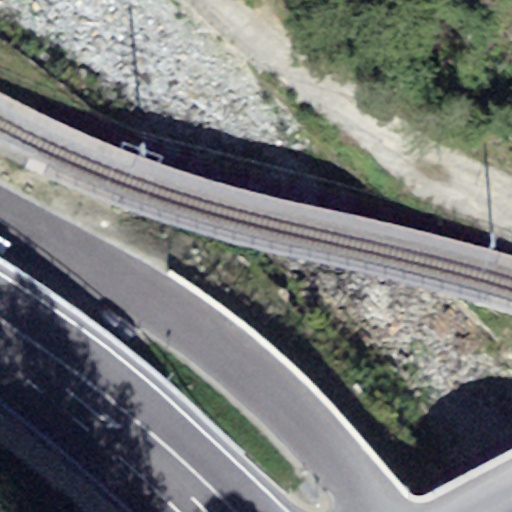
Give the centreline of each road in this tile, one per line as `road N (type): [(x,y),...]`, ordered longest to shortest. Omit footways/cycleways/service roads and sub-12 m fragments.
road 1 (residential): [(292,511),(0,276)]
road 2 (primary): [(173,511),(0,365)]
